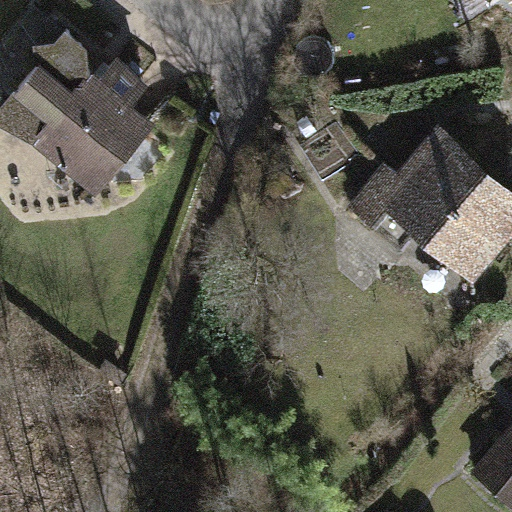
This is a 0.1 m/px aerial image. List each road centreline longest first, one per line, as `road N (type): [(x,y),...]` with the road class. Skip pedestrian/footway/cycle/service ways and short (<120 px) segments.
road 1 (track): [(106,511),(255,70)]
road 2 (residential): [(280,0),(255,70),(171,0)]
